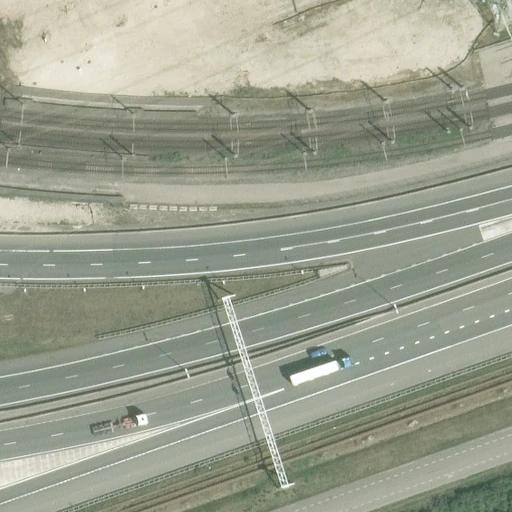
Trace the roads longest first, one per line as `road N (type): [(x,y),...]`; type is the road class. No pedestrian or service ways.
road 1 (trunk): [(511,246),(224,339),(0,391)]
road 2 (trunk): [(511,200),(299,247),(198,260),(0,263)]
road 3 (trunk): [(0,498),(129,452),(281,373)]
road 4 (trunk): [(0,444),(119,422),(281,373)]
road 5 (trunk): [(281,373),(511,292)]
road 6 (unclassified): [(317,511),(511,443)]
